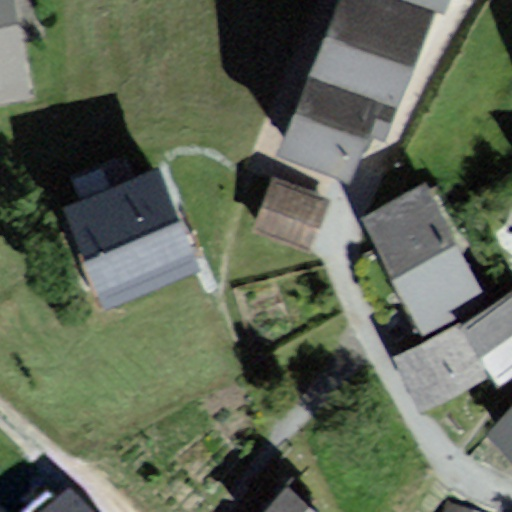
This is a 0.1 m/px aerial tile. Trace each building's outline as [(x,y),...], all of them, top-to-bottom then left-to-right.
[(38,0),(0,0),(0,106),(50,101),(38,0)] [(382,139),(433,11),(401,0),(338,0),(279,154),(342,177),(363,128),(382,139)] [(445,0),(412,0),(442,11),(445,0)] [(221,265),(182,169),(87,208),(127,303),(221,265)] [(329,197),(269,177),(252,227),(311,247),(329,197)] [(510,294),(446,180),(382,216),(445,329),(510,294)] [(494,372),(511,360),(511,299),(466,331),(494,372)] [(481,381),(452,326),(395,356),(424,411),(481,381)] [(511,408),(493,428),(511,446),(511,408)] [(351,511),(311,477),(280,511),(351,511)] [(98,511),(84,497),(67,511),(98,511)]
